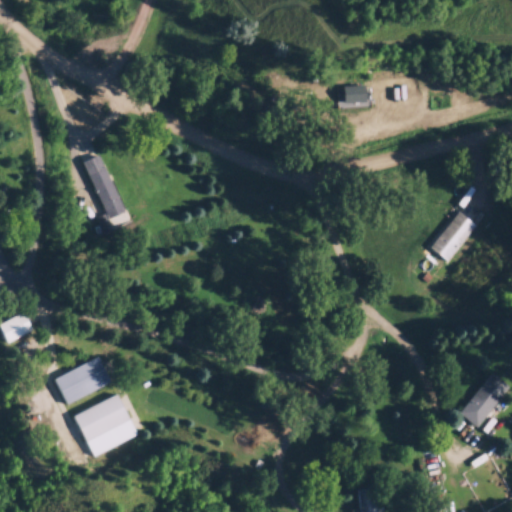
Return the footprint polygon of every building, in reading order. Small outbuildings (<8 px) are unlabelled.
[(366,101),(366,84),(345,84),(345,101),(366,101)] [(106,219),(121,213),(101,161),(86,167),(106,219)] [(428,243),(444,259),(476,225),(459,210),(428,243)] [(0,324),(0,325),(9,344),(34,331),(25,312),(0,324)] [(111,382),(98,356),(53,378),(66,404),(111,382)] [(459,412),(477,427),(509,386),(491,371),(459,412)] [(74,412),(93,455),(137,435),(117,392),(74,412)] [(359,511),(377,511),(377,488),(359,488),(359,511)]
